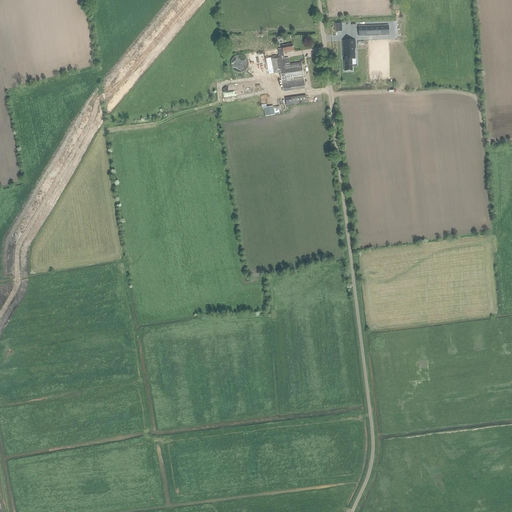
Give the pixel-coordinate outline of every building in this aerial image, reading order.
[(358,27),(358,37),(368,36),(368,34),(375,34),(375,36),(384,36),(384,26),(358,27)] [(355,40),(342,41),(343,57),(344,57),(344,71),(352,71),(352,65),(356,65),(356,59),(354,59),(354,49),(355,49),(355,40)] [(270,58),(273,74),(279,73),(281,83),(287,82),(303,80),(301,67),(301,63),(284,65),(283,59),(284,59),(283,53),(293,51),(292,44),(281,46),(282,49),(278,50),(279,56),(272,57),(270,58)] [(303,80),(290,82),(291,90),(304,89),(303,80)] [(308,95),(291,97),(292,105),(290,105),(290,108),(297,107),(296,104),(309,102),(308,95)] [(273,107),(264,109),(265,116),(275,115),(273,107)]
